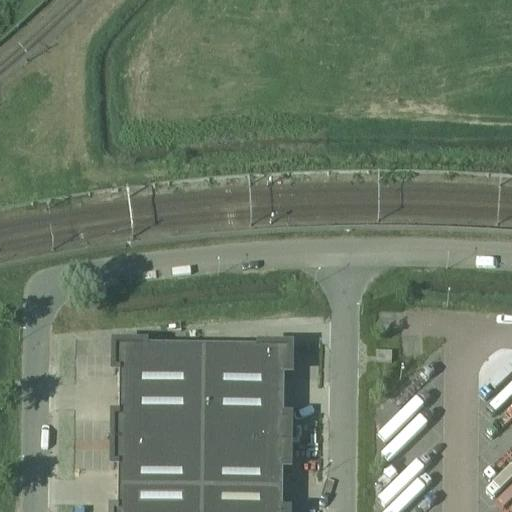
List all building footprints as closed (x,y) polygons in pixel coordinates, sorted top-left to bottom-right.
[(202,402),(203,354),(141,353),(141,352),(113,352),(112,377),(114,378),(114,377),(117,377),(117,401),(202,402)] [(202,402),(282,403),(283,379),(286,379),(286,380),(288,380),(288,354),(259,354),(259,355),(203,354),(202,402)] [(390,366),(390,356),(374,355),(374,366),(390,366)] [(202,450),(202,402),(117,401),(117,424),(113,424),(113,423),(112,423),(111,448),(202,450)] [(282,426),(282,403),(202,402),(202,450),(286,451),(287,425),(285,425),(285,426),(282,426)] [(201,496),(202,450),(111,448),(111,472),(113,472),(113,471),(116,471),(116,495),(201,496)] [(286,474),(286,451),(202,450),(201,496),(281,497),(281,473),(284,473),(284,474),(286,474)] [(200,511),(201,496),(116,495),(115,511),(200,511)] [(280,511),(281,497),(201,496),(200,511),(280,511)]
